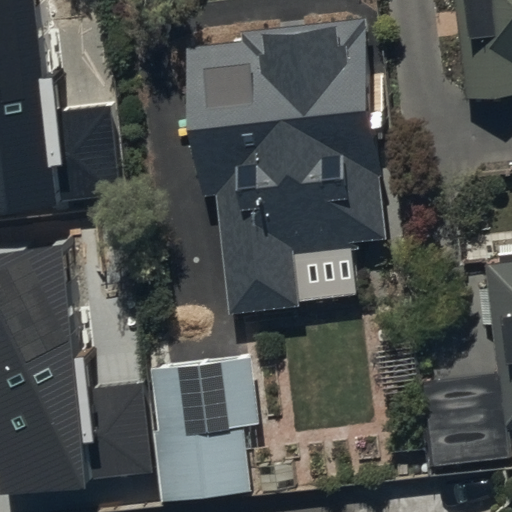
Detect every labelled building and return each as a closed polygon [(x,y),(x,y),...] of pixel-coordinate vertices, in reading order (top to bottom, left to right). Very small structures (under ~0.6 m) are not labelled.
[(511,0),(462,0),(473,98),(511,93),(511,0)] [(226,193),(239,314),(309,307),(309,302),(366,296),(361,243),(398,239),(375,18),(250,31),(251,41),(196,47),(211,195),(226,193)] [(36,346),(117,338),(111,277),(137,274),(116,77),(0,89),(0,290),(30,287),(36,346)] [(506,372),(511,421),(511,255),(507,256),(508,265),(495,266),(506,372)] [(260,357),(158,368),(173,501),(259,492),(252,427),(268,425),(260,357)] [(511,421),(506,372),(427,381),(437,467),(511,457),(511,421)]
